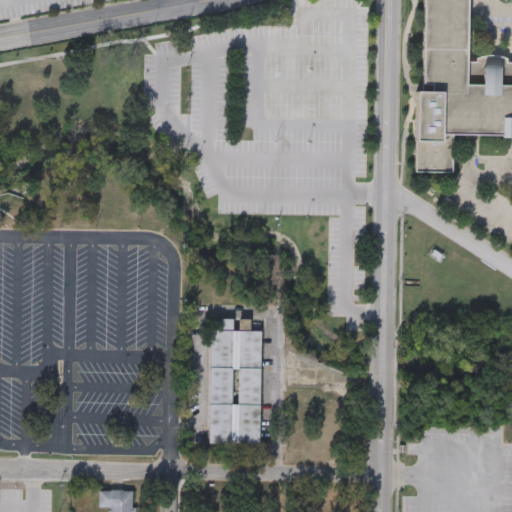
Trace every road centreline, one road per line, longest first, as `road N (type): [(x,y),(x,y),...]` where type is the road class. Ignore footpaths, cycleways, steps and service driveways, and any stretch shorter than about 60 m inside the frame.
road 1 (tertiary): [(389,0),(378,511)]
road 2 (residential): [(379,473),(0,471)]
road 3 (tertiary): [(198,0),(0,37)]
road 4 (residential): [(511,265),(386,180)]
